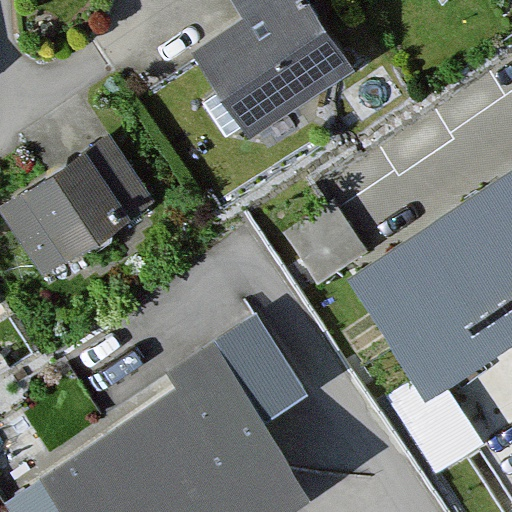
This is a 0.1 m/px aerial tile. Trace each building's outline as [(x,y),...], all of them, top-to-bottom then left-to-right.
[(236,20),(185,55),(244,142),(349,71),(300,0),(231,0),(225,4),(236,20)] [(105,135),(0,206),(0,213),(45,279),(153,205),(105,135)] [(511,157),(349,268),(426,381),(511,322),(511,157)] [(288,225),(322,274),(369,243),(335,193),(288,225)] [(310,382),(257,305),(167,367),(178,382),(7,498),(16,511),(252,511),(313,470),(271,409),(310,382)]
